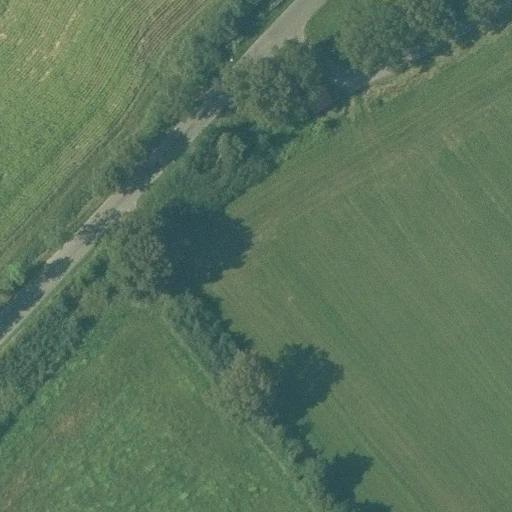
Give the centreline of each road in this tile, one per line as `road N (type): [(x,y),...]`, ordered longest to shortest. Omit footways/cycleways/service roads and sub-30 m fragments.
road 1 (unclassified): [(276,37),(0,329)]
road 2 (unclassified): [(511,2),(363,77),(334,71),(276,37)]
